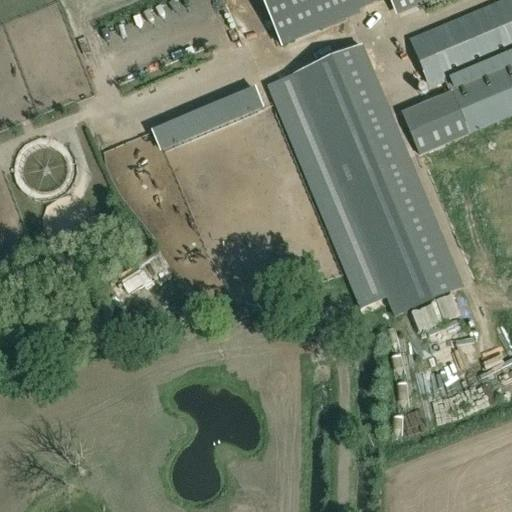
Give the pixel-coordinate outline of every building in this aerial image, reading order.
[(280,46),(373,7),(390,0),(260,0),(271,23),(280,46)] [(511,0),(509,0),(410,42),(437,106),(404,120),(419,156),(511,116),(511,0)] [(464,292),(361,49),(294,77),(396,320),(464,292)] [(290,55),(272,58),(275,71),(292,67),(290,55)] [(109,128),(100,132),(110,157),(119,153),(109,128)] [(169,325),(170,336),(191,336),(191,324),(169,325)]
